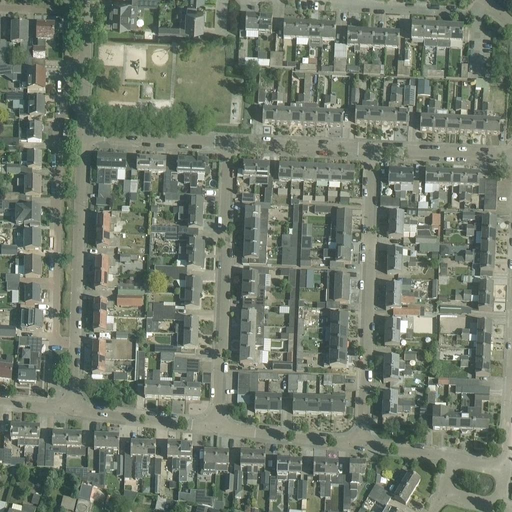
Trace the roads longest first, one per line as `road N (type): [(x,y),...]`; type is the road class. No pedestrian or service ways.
road 1 (residential): [(362,445),(371,148)]
road 2 (residential): [(216,427),(228,141)]
road 3 (residential): [(72,410),(82,134)]
road 4 (residential): [(362,445),(216,427)]
road 5 (residential): [(228,141),(82,134)]
road 6 (residential): [(216,427),(72,410)]
road 7 (residential): [(371,148),(228,141)]
road 8 (residential): [(486,3),(477,12),(350,0)]
road 9 (residential): [(511,155),(371,148)]
road 10 (residential): [(82,134),(86,0)]
